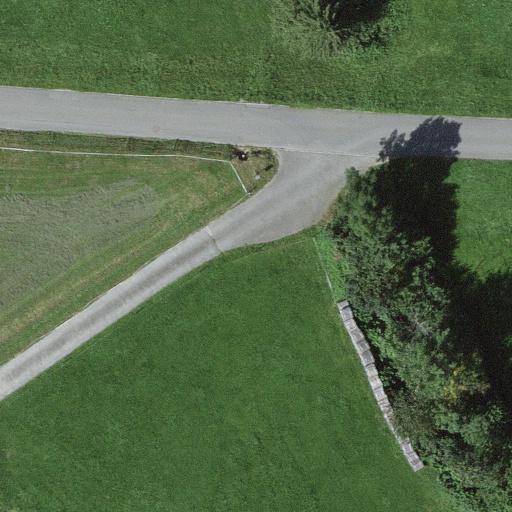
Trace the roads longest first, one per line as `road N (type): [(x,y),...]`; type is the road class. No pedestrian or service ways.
road 1 (unclassified): [(0,107),(511,135)]
road 2 (track): [(0,384),(299,181),(336,130)]
